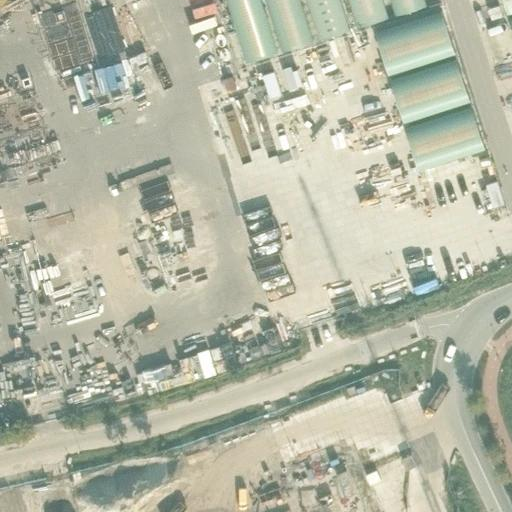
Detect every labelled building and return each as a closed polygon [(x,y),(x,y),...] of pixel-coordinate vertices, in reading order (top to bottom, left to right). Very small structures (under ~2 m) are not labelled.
[(276,54),(259,0),(224,0),(244,64),(276,54)] [(312,43),(298,0),(263,0),(280,53),(312,43)] [(348,32),(338,0),(304,0),(317,41),(348,32)] [(387,19),(381,0),(346,0),(356,29),(387,19)] [(388,0),(394,17),(425,7),(423,0),(388,0)] [(511,0),(503,0),(507,13),(511,11),(511,0)] [(387,77),(454,55),(441,12),(374,33),(387,77)] [(402,124),(469,103),(455,60),(389,81),(402,124)] [(417,172),(484,151),(471,108),(404,129),(417,172)] [(236,502),(284,486),(272,449),(224,464),(236,502)] [(315,511),(309,487),(286,493),(290,511),(315,511)]
